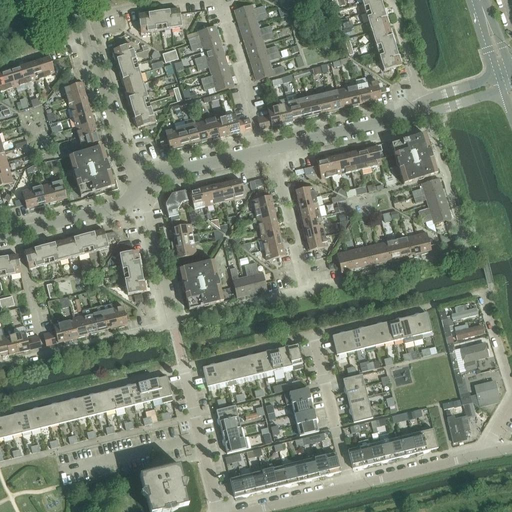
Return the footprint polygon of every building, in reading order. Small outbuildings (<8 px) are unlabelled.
[(287,0),(286,1),(282,9),(286,10),(287,11),(292,9),(290,4),(287,0)] [(327,0),(322,0),(326,12),(331,11),(327,0)] [(379,0),(377,0),(362,5),(368,24),(387,18),(385,11),(383,11),(379,0)] [(234,12),(237,22),(265,13),(264,7),(253,11),(251,7),(234,12)] [(175,9),(168,10),(171,31),(182,29),(179,11),(176,11),(175,9)] [(287,14),(278,9),(281,19),(288,17),(287,14)] [(168,10),(161,11),(161,13),(149,15),(151,33),(171,31),(168,10)] [(141,16),(138,17),(140,35),(151,33),(149,15),(149,13),(141,14),(141,16)] [(237,22),(240,32),(258,27),(257,22),(267,19),(265,13),(237,22)] [(389,24),(387,18),(368,24),(371,33),(388,28),(388,25),(389,24)] [(351,22),(343,25),(344,30),(353,27),(351,22)] [(240,32),(243,42),(272,33),(270,27),(259,31),(258,27),(240,32)] [(188,41),(189,47),(218,38),(215,28),(197,33),(198,37),(188,41)] [(371,33),(374,43),(393,37),(391,30),(389,31),(388,28),(371,33)] [(350,30),(341,33),(343,39),(352,36),(350,30)] [(272,33),(243,42),(246,52),(264,47),(263,43),(274,39),(272,33)] [(393,37),(374,43),(380,62),(398,56),(394,44),(395,44),(393,37)] [(121,38),(114,40),(116,47),(123,45),(121,38)] [(218,38),(189,47),(191,52),(202,49),(203,53),(221,48),(218,38)] [(131,45),(113,51),(114,54),(112,55),(115,62),(116,62),(134,56),(131,45)] [(246,52),(249,62),(278,53),(276,47),(265,51),(264,47),(246,52)] [(203,53),(205,57),(194,61),(196,67),(224,58),(221,48),(203,53)] [(154,52),(151,58),(152,60),(160,58),(160,56),(154,52)] [(175,52),(162,56),(165,65),(178,61),(175,52)] [(249,62),(253,72),(270,67),(269,62),(280,59),(278,53),(249,62)] [(118,74),(120,81),(140,75),(134,56),(116,62),(120,74),(118,74)] [(400,64),(402,63),(399,56),(398,56),(380,62),(383,73),(401,67),(400,64)] [(39,62),(45,80),(55,76),(49,57),(42,59),(42,61),(39,62)] [(300,57),(295,59),(298,69),(304,67),(300,57)] [(227,68),(224,58),(196,67),(198,73),(208,69),(210,73),(227,68)] [(36,61),(29,63),(35,83),(45,80),(39,62),(36,63),(36,61)] [(162,62),(151,65),(152,71),(164,68),(162,62)] [(177,72),(184,70),(182,62),(175,64),(177,72)] [(22,66),(23,67),(20,68),(25,86),(35,83),(29,63),(22,66)] [(172,66),(164,68),(167,77),(174,75),(172,66)] [(16,67),(10,69),(16,89),(25,86),(20,68),(17,69),(16,67)] [(270,67),(253,72),(256,82),(284,73),(283,67),(272,71),(270,67)] [(210,73),(211,77),(200,81),(202,87),(231,78),(227,68),(210,73)] [(320,68),(312,70),(314,76),(322,74),(320,68)] [(3,73),(0,74),(6,92),(16,89),(10,69),(3,72),(3,73)] [(140,75),(120,81),(123,88),(124,87),(125,90),(143,85),(140,75)] [(231,78),(202,87),(204,93),(215,89),(216,93),(234,88),(231,78)] [(377,82),(366,85),(371,105),(378,103),(378,101),(381,100),(377,82)] [(84,94),(83,92),(85,91),(83,84),(64,90),(67,100),(84,94)] [(126,93),(124,94),(126,101),(146,95),(143,85),(125,90),(126,93)] [(366,85),(356,87),(361,105),(364,104),(364,106),(371,105),(366,85)] [(358,108),(358,106),(361,105),(356,87),(346,90),(351,109),(358,108)] [(346,90),(336,92),(341,110),(344,109),(344,111),(351,109),(346,90)] [(188,91),(182,93),(185,102),(191,101),(188,91)] [(336,92),(327,94),(331,114),(338,112),(338,111),(341,110),(336,92)] [(84,94),(67,100),(70,110),(89,104),(87,97),(85,97),(84,94)] [(327,94),(317,97),(321,115),(324,114),(324,116),(331,114),(327,94)] [(146,95),(126,101),(129,107),(130,107),(134,119),(152,114),(146,95)] [(318,117),(318,115),(321,115),(317,97),(307,99),(311,119),(318,117)] [(307,99),(297,101),(301,119),(304,119),(304,120),(311,119),(307,99)] [(9,100),(1,103),(10,108),(11,108),(9,100)] [(25,100),(20,102),(20,103),(22,109),(22,110),(28,108),(25,100)] [(298,120),(301,119),(297,101),(286,104),(287,106),(287,105),(292,123),(299,122),(298,120)] [(89,111),(91,111),(89,104),(70,110),(72,119),(90,114),(89,111)] [(287,106),(277,108),(282,126),(292,123),(287,105),(287,106)] [(277,108),(267,110),(269,117),(271,128),(282,126),(277,108)] [(53,114),(47,116),(49,123),(55,121),(53,114)] [(90,114),(72,119),(75,129),(95,123),(93,116),(91,117),(90,114)] [(152,114),(134,119),(132,119),(134,127),(136,126),(137,130),(155,124),(152,114)] [(240,134),(237,122),(235,116),(225,119),(230,136),(240,134)] [(269,117),(263,118),(266,130),(271,128),(269,117)] [(263,118),(257,119),(260,131),(266,130),(263,118)] [(215,121),(216,121),(215,119),(205,122),(209,140),(212,139),(213,141),(220,139),(215,121)] [(216,121),(215,121),(220,139),(230,136),(225,119),(216,121)] [(242,121),(246,132),(251,131),(248,119),(242,121)] [(184,123),(185,127),(190,145),(193,145),(193,146),(200,144),(195,125),(193,120),(184,123)] [(242,121),(237,122),(240,134),(246,132),(242,121)] [(207,143),(206,141),(209,140),(205,122),(195,125),(200,144),(207,143)] [(96,134),(95,131),(97,130),(95,123),(75,129),(78,139),(96,134)] [(187,146),(190,145),(185,127),(175,130),(180,150),(187,148),(187,146)] [(175,130),(165,133),(170,151),(173,150),(173,152),(180,150),(175,130)] [(96,134),(78,139),(81,149),(101,143),(99,136),(97,136),(96,134)] [(403,186),(437,175),(424,135),(391,146),(403,186)] [(64,145),(66,152),(74,149),(72,143),(64,145)] [(369,148),(369,150),(367,151),(371,169),(381,166),(376,147),(369,148)] [(81,198),(114,188),(102,148),(69,158),(81,198)] [(363,150),(356,151),(361,171),(371,169),(367,151),(364,151),(363,150)] [(350,155),(347,155),(351,173),(361,171),(356,151),(349,153),(350,155)] [(343,154),(336,156),(341,176),(351,173),(347,155),(344,156),(343,154)] [(336,156),(329,158),(330,159),(327,160),(331,178),(341,176),(336,156)] [(323,159),(316,161),(321,181),(331,178),(327,160),(324,161),(323,159)] [(0,176),(10,174),(7,164),(0,166),(0,176)] [(33,167),(27,170),(28,174),(37,172),(36,166),(33,167)] [(312,168),(303,170),(305,177),(313,175),(312,168)] [(10,174),(0,176),(0,187),(13,184),(10,174)] [(229,181),(234,201),(244,199),(240,181),(237,182),(236,180),(229,181)] [(264,187),(263,182),(263,180),(254,182),(256,189),(264,187)] [(411,193),(413,199),(442,190),(439,180),(421,185),(422,190),(411,193)] [(229,181),(222,183),(223,185),(220,186),(224,204),(234,201),(229,181)] [(64,202),(63,201),(66,200),(62,182),(51,185),(57,204),(64,202)] [(51,185),(42,187),(46,205),(49,204),(50,206),(57,204),(51,185)] [(216,185),(209,186),(214,206),(224,204),(220,186),(217,186),(216,185)] [(203,190),(200,190),(204,208),(214,206),(209,186),(202,188),(203,190)] [(42,187),(32,190),(37,209),(44,208),(43,206),(46,205),(42,187)] [(313,188),(293,192),(295,200),(297,199),(297,202),(315,198),(313,188)] [(197,189),(189,191),(190,196),(192,201),(194,211),(204,208),(200,190),(197,191),(197,189)] [(22,193),(24,202),(25,206),(26,210),(30,210),(30,211),(37,209),(32,190),(22,193)] [(340,191),(337,194),(347,199),(345,193),(344,190),(340,191)] [(442,190),(413,199),(415,205),(426,201),(427,206),(445,200),(442,190)] [(192,201),(190,196),(186,197),(185,192),(171,195),(168,200),(180,207),(182,203),(192,201)] [(272,208),(272,205),(273,204),(272,197),(252,202),(254,212),(272,208)] [(298,205),(296,206),(298,213),(318,208),(315,198),(297,202),(298,205)] [(168,200),(165,205),(168,219),(173,218),(174,222),(179,221),(177,211),(180,207),(168,200)] [(418,213),(419,219),(448,210),(445,200),(427,206),(428,210),(418,213)] [(272,208),(254,212),(257,222),(277,217),(275,210),(273,211),(272,208)] [(318,208),(298,213),(300,220),(302,219),(302,222),(320,218),(318,208)] [(448,210),(419,219),(421,225),(432,221),(433,226),(451,220),(448,210)] [(390,214),(382,216),(384,224),(392,222),(391,220),(390,214)] [(236,217),(228,219),(230,228),(236,218),(236,217)] [(238,219),(233,228),(241,226),(239,217),(238,219)] [(277,228),(276,225),(278,224),(277,217),(257,222),(259,232),(277,228)] [(302,222),(303,225),(301,226),(303,233),(323,228),(320,218),(302,222)] [(218,221),(211,222),(211,224),(219,230),(218,221)] [(190,226),(171,229),(172,237),(174,237),(174,240),(192,236),(190,226)] [(277,228),(259,232),(262,242),(281,237),(280,230),(278,231),(277,228)] [(323,228),(303,233),(305,240),(306,239),(307,242),(325,238),(323,228)] [(108,249),(106,242),(109,241),(109,240),(114,238),(113,235),(105,237),(104,231),(100,232),(100,231),(92,233),(93,234),(98,252),(108,249)] [(217,232),(213,232),(215,242),(222,241),(222,236),(217,232)] [(93,234),(84,237),(89,255),(98,252),(93,234)] [(426,234),(416,237),(421,256),(428,255),(427,253),(431,252),(426,234)] [(174,240),(175,243),(170,243),(172,250),(174,250),(194,246),(199,245),(197,235),(192,236),(174,240)] [(80,236),(73,238),(79,257),(89,255),(84,237),(81,238),(80,236)] [(281,245),(283,244),(281,237),(262,242),(264,252),(282,247),(281,245)] [(416,237),(406,239),(410,257),(413,256),(414,258),(421,256),(416,237)] [(73,238),(66,240),(67,241),(64,242),(69,260),(79,257),(73,238)] [(308,245),(306,245),(308,253),(327,248),(325,238),(307,242),(308,245)] [(407,258),(410,257),(406,239),(396,241),(401,261),(408,259),(407,258)] [(60,241),(53,243),(59,263),(69,260),(64,242),(61,243),(60,241)] [(396,241),(386,244),(390,262),(393,261),(394,263),(401,261),(396,241)] [(47,245),(47,247),(44,248),(49,265),(59,263),(53,243),(47,245)] [(388,264),(388,262),(390,262),(386,244),(376,246),(381,266),(388,264)] [(194,246),(174,250),(176,257),(178,257),(178,260),(196,257),(194,246)] [(376,246),(366,248),(371,266),(374,266),(374,267),(381,266),(376,246)] [(282,247),(264,252),(266,262),(286,257),(284,250),(283,250),(282,247)] [(27,252),(24,253),(29,271),(40,268),(35,250),(34,248),(27,250),(27,252)] [(44,248),(35,250),(40,268),(49,265),(44,248)] [(366,248),(356,251),(361,270),(368,269),(368,267),(371,266),(366,248)] [(356,251),(346,253),(351,271),(354,270),(354,272),(361,270),(356,251)] [(137,252),(119,256),(121,266),(141,262),(139,255),(138,255),(137,252)] [(346,253),(336,255),(341,275),(348,273),(348,272),(351,271),(346,253)] [(6,257),(6,258),(10,277),(21,275),(17,256),(14,257),(14,255),(6,257)] [(6,258),(0,259),(0,275),(1,278),(10,277),(6,258)] [(141,262),(121,266),(123,276),(141,272),(141,269),(142,269),(141,262)] [(213,262),(179,270),(189,311),(223,303),(213,262)] [(256,264),(250,266),(257,295),(267,292),(263,274),(258,275),(256,264)] [(244,267),(246,278),(242,279),(247,297),(257,295),(250,266),(244,267)] [(235,269),(229,271),(236,300),(247,297),(242,279),(238,280),(235,269)] [(123,276),(125,285),(143,282),(141,272),(123,276)] [(99,273),(95,274),(98,288),(103,287),(99,273)] [(143,282),(125,285),(127,296),(145,293),(145,289),(146,289),(145,281),(143,282)] [(51,285),(46,286),(50,300),(54,299),(51,285)] [(141,295),(135,297),(137,305),(143,303),(141,295)] [(12,298),(0,300),(0,306),(1,310),(14,307),(12,298)] [(58,301),(59,305),(60,310),(70,308),(67,298),(58,301)] [(111,305),(101,308),(107,331),(110,330),(110,332),(117,330),(112,310),(111,305)] [(105,333),(104,331),(107,331),(101,308),(91,310),(98,335),(105,333)] [(127,326),(126,321),(129,321),(128,316),(125,316),(123,308),(112,310),(117,330),(124,328),(124,326),(127,326)] [(91,310),(82,313),(83,317),(87,335),(90,335),(91,336),(98,335),(91,310)] [(445,311),(439,312),(441,322),(447,321),(445,311)] [(451,317),(453,323),(477,317),(476,311),(451,317)] [(424,315),(417,317),(421,336),(431,333),(427,317),(427,316),(426,315),(425,315),(424,315)] [(83,317),(72,320),(73,322),(78,340),(85,338),(84,336),(87,335),(83,317)] [(417,317),(407,319),(412,338),(421,336),(417,317)] [(407,319),(398,321),(403,340),(412,338),(407,319)] [(398,321),(389,324),(393,342),(403,340),(398,321)] [(73,322),(63,324),(68,342),(78,340),(73,322)] [(63,324),(53,327),(55,333),(58,345),(68,342),(63,324)] [(389,324),(379,326),(384,345),(393,342),(389,324)] [(379,326),(370,328),(375,347),(384,345),(379,326)] [(370,328),(361,331),(365,349),(375,347),(370,328)] [(449,328),(443,329),(445,339),(451,337),(449,328)] [(455,334),(457,343),(484,336),(482,328),(455,334)] [(361,331),(351,333),(356,352),(365,349),(361,331)] [(55,333),(49,334),(52,346),(58,345),(55,333)] [(351,333),(342,335),(347,354),(356,352),(351,333)] [(25,334),(15,336),(19,354),(29,352),(27,340),(25,334)] [(49,334),(43,336),(46,347),(52,346),(49,334)] [(342,335),(332,338),(337,356),(347,354),(342,335)] [(5,338),(5,339),(9,356),(19,354),(15,336),(5,338)] [(5,339),(5,338),(5,337),(0,337),(0,356),(2,356),(2,358),(9,356),(5,339)] [(41,349),(38,337),(32,338),(35,350),(41,349)] [(32,338),(27,340),(29,352),(35,350),(32,338)] [(453,344),(447,345),(449,355),(455,354),(453,346),(453,344)] [(297,346),(287,349),(293,372),(303,370),(297,346)] [(485,346),(460,352),(463,365),(488,360),(485,346)] [(287,349),(278,351),(283,374),(293,372),(287,349)] [(278,351),(268,353),(274,376),(283,374),(278,351)] [(268,353),(259,356),(265,379),(274,376),(268,353)] [(259,356),(250,358),(255,381),(265,379),(259,356)] [(250,358),(240,360),(246,383),(255,381),(250,358)] [(240,360),(231,362),(237,386),(246,383),(240,360)] [(457,360),(451,361),(453,371),(459,370),(457,360)] [(231,362),(222,365),(228,388),(237,386),(231,362)] [(222,365),(212,367),(218,390),(228,388),(222,365)] [(203,371),(203,372),(207,388),(208,388),(209,392),(218,390),(212,367),(205,369),(204,369),(204,370),(203,371)] [(460,375),(455,377),(457,386),(463,385),(460,375)] [(362,377),(343,381),(346,392),(364,388),(362,377)] [(157,381),(161,400),(163,404),(173,402),(167,381),(167,380),(166,379),(165,379),(157,381)] [(157,381),(148,383),(152,402),(161,400),(157,381)] [(148,383),(138,385),(143,404),(152,402),(148,383)] [(494,384),(475,389),(480,409),(499,404),(494,384)] [(138,385),(129,388),(134,406),(143,404),(138,385)] [(129,388),(120,390),(124,409),(134,406),(129,388)] [(364,388),(346,392),(348,403),(367,398),(364,388)] [(120,390),(110,392),(115,411),(124,409),(120,390)] [(308,390),(289,394),(284,395),(287,407),(292,405),(310,401),(308,390)] [(110,392),(101,395),(106,413),(115,411),(110,392)] [(101,395),(92,397),(96,416),(106,413),(101,395)] [(92,397),(82,399),(87,418),(96,416),(92,397)] [(367,398),(348,403),(351,413),(369,409),(367,398)] [(82,399),(73,402),(77,420),(87,418),(82,399)] [(310,401),(292,405),(294,416),(313,411),(310,401)] [(73,402),(64,404),(68,423),(77,420),(73,402)] [(452,403),(442,405),(444,411),(453,409),(452,403)] [(64,404),(54,406),(59,425),(68,423),(64,404)] [(54,406),(45,409),(50,427),(59,425),(54,406)] [(235,408),(216,412),(219,423),(238,419),(235,408)] [(45,409),(36,411),(40,430),(50,427),(45,409)] [(369,409),(351,413),(354,424),(372,420),(369,409)] [(36,411),(26,413),(31,432),(40,430),(36,411)] [(313,411),(294,416),(297,426),(315,422),(313,411)] [(26,413),(17,416),(22,434),(31,432),(26,413)] [(17,416),(8,418),(12,437),(22,434),(17,416)] [(8,418),(0,419),(0,427),(3,439),(12,437),(8,418)] [(238,419),(219,423),(222,434),(240,429),(238,419)] [(454,419),(447,420),(453,445),(466,442),(461,420),(454,422),(454,419)] [(315,422),(297,426),(300,437),(318,433),(315,422)] [(240,429),(222,434),(224,444),(243,440),(240,429)] [(411,436),(416,455),(417,458),(423,455),(423,453),(426,452),(422,433),(421,429),(410,432),(411,436)] [(433,431),(422,433),(426,452),(437,449),(433,431)] [(411,436),(401,438),(405,457),(416,455),(411,436)] [(401,438),(390,441),(395,460),(405,457),(401,438)] [(243,440),(224,444),(227,455),(250,449),(248,439),(243,440)] [(368,441),(358,444),(359,449),(364,467),(374,465),(369,446),(368,441)] [(390,441),(380,444),(384,462),(395,460),(390,441)] [(380,444),(369,446),(374,465),(384,462),(380,444)] [(359,449),(348,452),(352,470),(364,467),(359,449)] [(336,454),(325,457),(329,476),(340,473),(336,454)] [(233,464),(232,457),(225,459),(226,466),(233,464)] [(325,457),(314,460),(319,478),(329,476),(325,457)] [(314,460),(304,462),(308,481),(319,478),(314,460)] [(304,462),(293,465),(298,484),(308,481),(304,462)] [(272,465),(261,468),(262,473),(266,491),(277,489),(273,470),(272,465)] [(293,465),(283,467),(287,486),(298,484),(293,465)] [(180,466),(139,477),(144,497),(146,497),(149,511),(164,511),(189,506),(184,487),(185,487),(180,466)] [(283,467),(273,470),(277,489),(287,486),(283,467)] [(262,473),(251,475),(256,494),(266,491),(262,473)] [(251,475),(241,478),(245,496),(256,494),(251,475)] [(241,478),(230,480),(234,499),(245,496),(241,478)]
